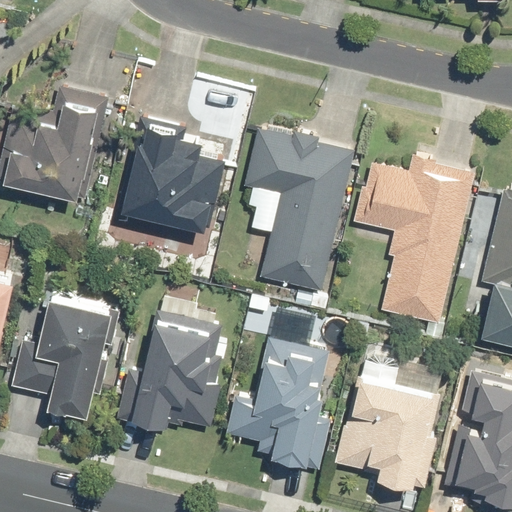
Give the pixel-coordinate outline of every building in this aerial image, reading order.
[(0,177),(85,196),(108,92),(57,81),(51,107),(11,98),(0,147),(0,177)] [(138,112),(117,205),(201,225),(207,197),(214,199),(224,154),(198,148),(200,137),(182,133),(185,122),(138,112)] [(289,131),(254,123),(240,182),(276,190),(257,272),(320,287),(353,146),(315,137),(317,131),(291,125),(289,131)] [(378,305),(438,319),(474,167),(433,158),(434,154),(408,148),(404,164),(365,155),(350,217),(391,226),(385,251),(390,253),(378,305)] [(511,185),(501,183),(479,277),(491,280),(480,326),(511,333),(511,185)] [(0,335),(14,276),(0,273),(0,335)] [(93,413),(117,304),(45,288),(34,336),(20,333),(9,381),(45,390),(42,402),(93,413)] [(126,362),(114,415),(162,426),(166,412),(210,423),(226,352),(216,350),(223,322),(213,320),(216,308),(196,304),(197,298),(156,289),(139,365),(126,362)] [(303,460),(329,345),(266,331),(252,392),(233,388),(224,428),(269,438),(266,451),(303,460)] [(416,484),(439,389),(352,369),(331,457),(373,467),(371,473),(416,484)] [(467,497),(511,506),(511,406),(507,406),(507,410),(481,404),(477,423),(456,418),(442,481),(470,487),(467,497)]
